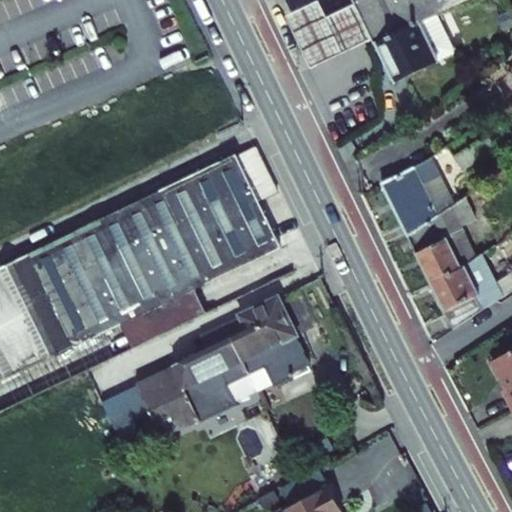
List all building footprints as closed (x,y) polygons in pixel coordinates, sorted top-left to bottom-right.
[(351,0),(354,6),(372,39),(377,47),(437,15),(467,0),(351,0)] [(311,70),(372,39),(354,6),(327,19),(318,1),(285,17),(311,70)] [(437,15),(377,47),(397,86),(458,54),(437,15)] [(384,175),(408,229),(440,209),(429,187),(460,172),(511,135),(511,117),(504,105),(433,153),(384,175)] [(237,153),(0,268),(0,409),(203,313),(191,286),(279,243),(237,153)] [(445,232),(461,224),(460,221),(474,212),(464,194),(440,209),(408,229),(429,275),(456,259),(445,232)] [(474,248),(461,224),(445,232),(456,259),(460,256),(474,248)] [(429,275),(451,324),(497,293),(491,279),(476,247),(474,248),(456,259),(429,275)] [(511,267),(511,266),(491,279),(497,293),(511,282),(511,267)] [(316,321),(303,294),(284,303),(298,331),(316,321)] [(226,324),(232,339),(252,378),(262,373),(270,388),(292,375),(311,365),(278,297),(226,324)] [(252,378),(232,339),(226,324),(202,336),(208,349),(137,383),(163,438),(199,422),(239,405),(236,397),(256,387),(252,378)] [(503,390),(511,406),(511,352),(494,363),(508,387),(503,390)] [(288,502),(311,488),(303,475),(280,489),(288,502)] [(333,485),(282,511),(347,511),(348,511),(333,485)]
